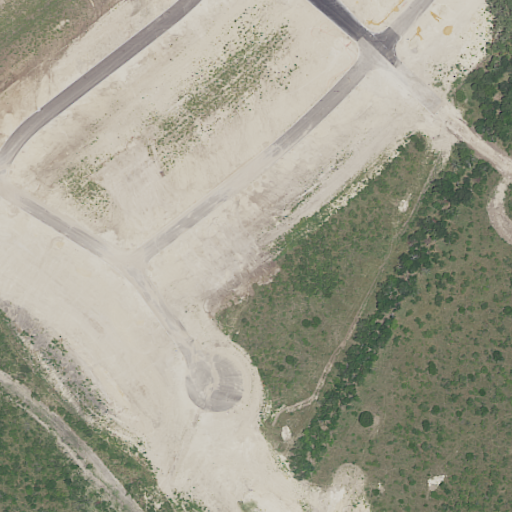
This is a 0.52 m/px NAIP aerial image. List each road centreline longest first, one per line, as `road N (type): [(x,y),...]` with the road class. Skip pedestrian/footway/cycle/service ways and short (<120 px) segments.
road 1 (residential): [(142,271),(288,159),(441,0)]
road 2 (residential): [(237,406),(511,162)]
road 3 (residential): [(225,389),(267,444),(322,475),(359,481),(406,481),(440,469),(511,418)]
road 4 (residential): [(0,187),(142,271),(225,389)]
road 5 (residential): [(2,189),(42,131),(208,0)]
road 6 (residential): [(390,56),(511,170)]
